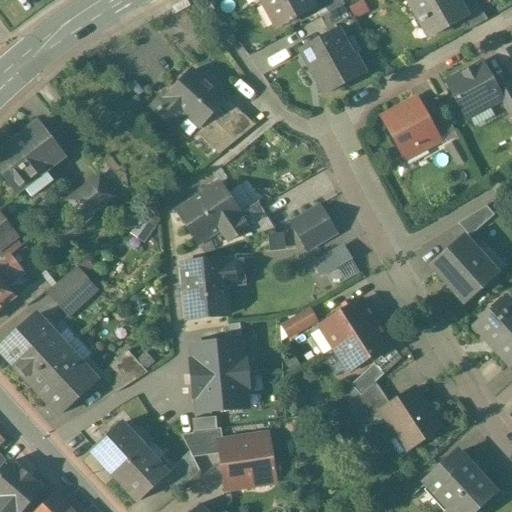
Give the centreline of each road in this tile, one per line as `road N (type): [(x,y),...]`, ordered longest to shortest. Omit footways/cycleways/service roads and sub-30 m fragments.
road 1 (residential): [(511,447),(331,121),(511,20)]
road 2 (residential): [(0,403),(100,511)]
road 3 (secondary): [(0,79),(108,0)]
